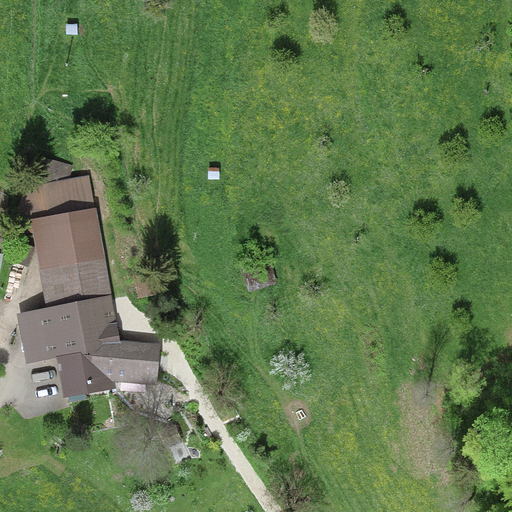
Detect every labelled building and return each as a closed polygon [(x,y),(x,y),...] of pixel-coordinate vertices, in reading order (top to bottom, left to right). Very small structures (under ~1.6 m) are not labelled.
[(117,344),(93,211),(35,222),(50,310),(23,317),(27,358),(57,355),(65,394),(110,387),(119,373),(117,344)] [(265,260),(241,268),(249,294),(274,286),(265,260)] [(147,289),(143,271),(120,277),(125,295),(147,289)] [(155,349),(117,344),(119,373),(151,376),(155,349)] [(167,450),(180,444),(172,428),(160,434),(167,450)]
